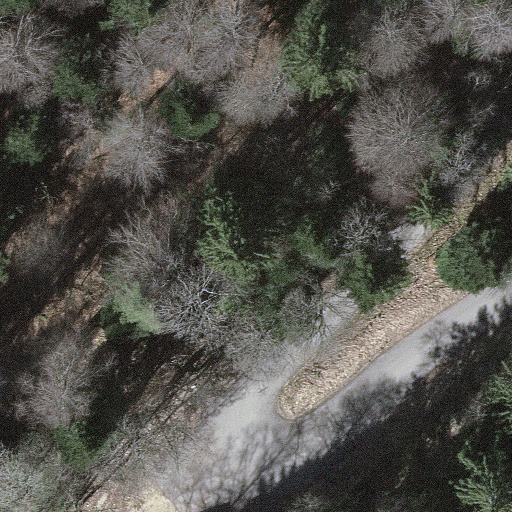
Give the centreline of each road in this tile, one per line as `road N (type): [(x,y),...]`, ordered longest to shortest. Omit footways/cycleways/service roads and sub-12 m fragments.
road 1 (track): [(229,452),(231,418),(243,400),(432,209),(511,98)]
road 2 (track): [(229,452),(264,471),(289,465),(423,348),(511,289)]
